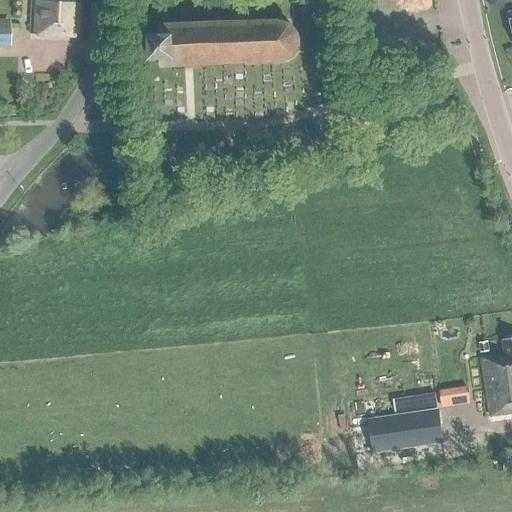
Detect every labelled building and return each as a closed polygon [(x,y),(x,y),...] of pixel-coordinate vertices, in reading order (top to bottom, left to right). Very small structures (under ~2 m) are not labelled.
[(31,0),(29,35),(79,37),(80,0),(31,0)] [(159,35),(149,35),(150,59),(159,59),(160,68),(227,64),(282,62),(281,60),(289,59),(294,55),(298,48),(299,40),(297,34),(292,27),(285,24),(278,23),(278,22),(225,24),(158,26),(159,35)] [(0,26),(0,43),(9,44),(9,27),(0,26)] [(358,108),(362,126),(380,122),(376,104),(358,108)] [(481,359),(489,417),(511,413),(511,338),(501,340),(504,355),(481,359)] [(443,389),(445,407),(475,404),(473,386),(443,389)] [(443,443),(438,410),(368,421),(373,454),(443,443)] [(493,468),(494,472),(504,471),(504,467),(504,464),(493,465),(493,468)]
